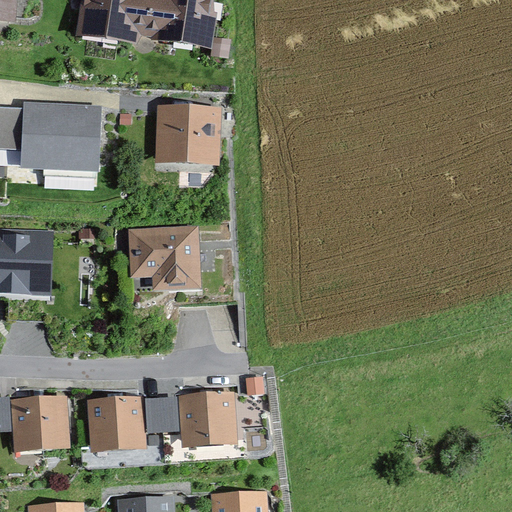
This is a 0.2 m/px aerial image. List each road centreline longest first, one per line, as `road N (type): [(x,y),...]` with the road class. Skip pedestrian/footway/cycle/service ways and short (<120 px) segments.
road 1 (residential): [(0,366),(241,363)]
road 2 (residential): [(0,87),(207,103)]
